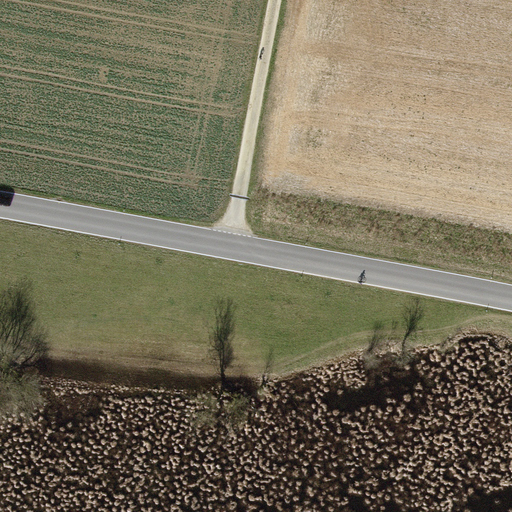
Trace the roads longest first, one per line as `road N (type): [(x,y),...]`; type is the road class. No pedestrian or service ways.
road 1 (tertiary): [(0,207),(511,299)]
road 2 (track): [(224,246),(271,0)]
